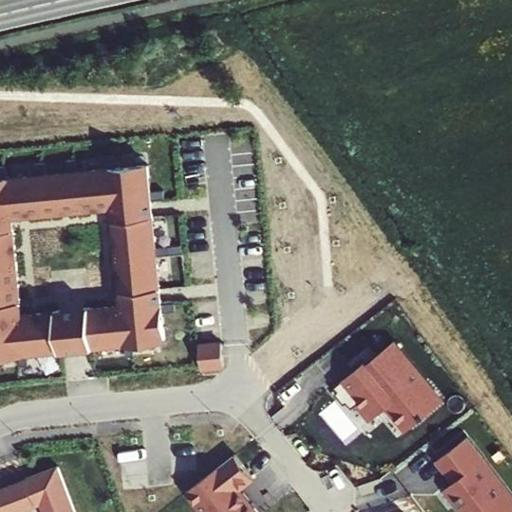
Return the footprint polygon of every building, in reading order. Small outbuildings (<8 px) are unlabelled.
[(0,178),(0,356),(166,340),(149,165),(0,178)] [(390,402),(410,426),(444,399),(396,338),(366,362),(364,360),(335,383),(339,388),(347,399),(352,405),(358,401),(371,417),(390,402)] [(347,399),(339,388),(336,390),(345,401),(347,399)] [(511,511),(511,499),(464,438),(445,452),(440,457),(456,478),(446,486),(465,511),(480,511),(482,511),(487,507),(491,511),(511,511)] [(255,475),(236,452),(188,489),(205,511),(259,511),(240,487),(255,475)] [(0,511),(16,511),(40,503),(43,511),(77,511),(59,464),(0,485),(0,511)]
